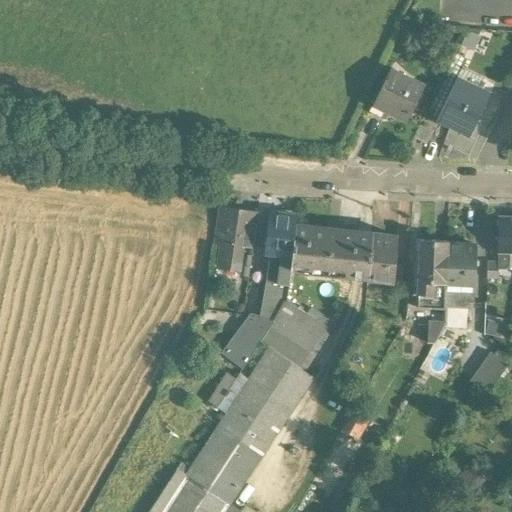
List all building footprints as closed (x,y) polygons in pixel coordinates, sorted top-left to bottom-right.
[(422,87),(390,71),(389,70),(369,112),(384,120),(389,109),(409,118),(424,87),(422,86),(422,87)] [(486,98),(456,84),(458,79),(457,78),(436,123),(468,138),(490,94),(488,93),(486,98)] [(257,215),(218,210),(213,246),(225,247),(222,268),(237,270),(241,245),(252,247),(257,215)] [(297,214),(269,210),(264,253),(283,255),(280,260),(277,284),(277,285),(288,287),(291,266),(295,227),(297,214)] [(511,218),(499,219),(499,236),(492,236),(492,254),(498,254),(511,254),(511,218)] [(308,229),(295,227),(291,266),(303,267),(302,272),(345,277),(346,272),(367,274),(371,237),(370,237),(356,236),(357,234),(356,234),(355,234),(337,232),(327,230),(327,231),(309,229),(309,228),(308,228),(308,229)] [(397,238),(371,235),(370,235),(370,237),(371,237),(367,274),(366,279),(367,280),(393,283),(397,238)] [(447,243),(419,241),(416,295),(432,296),(433,296),(433,284),(446,285),(448,245),(447,245),(447,243)] [(475,246),(448,245),(446,285),(445,308),(466,310),(467,292),(473,292),(475,246)] [(508,264),(487,263),(486,277),(508,278),(508,264)] [(277,284),(265,282),(259,317),(259,318),(272,322),(283,302),(286,303),(286,302),(288,287),(277,285),(277,284)] [(446,285),(433,284),(433,296),(432,296),(432,307),(445,308),(446,285)] [(273,322),(259,343),(269,350),(298,368),(326,327),(286,302),(286,303),(273,322)] [(249,315),(220,354),(241,370),(259,343),(273,322),(272,322),(259,318),(259,317),(249,315)] [(444,325),(417,324),(414,356),(427,357),(444,326),(444,325)] [(190,470),(186,476),(176,469),(147,511),(240,511),(228,504),(312,377),(298,368),(269,350),(249,381),(227,414),(190,470)] [(507,366),(489,353),(469,382),(486,396),(507,366)] [(226,374),(208,402),(217,408),(227,391),(228,391),(235,380),(226,374)] [(227,391),(217,408),(227,414),(249,381),(239,374),(235,380),(228,391),(227,391)] [(371,415),(355,406),(341,430),(357,439),(371,415)] [(190,470),(180,464),(176,469),(186,476),(190,470)]
